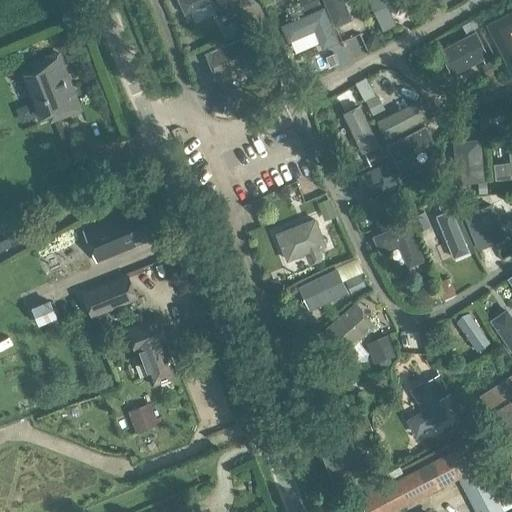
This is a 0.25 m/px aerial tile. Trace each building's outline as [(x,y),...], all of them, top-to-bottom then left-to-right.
[(207,0),(210,0),(220,21),(234,14),(227,0),(177,0),(183,11),(207,0)] [(318,0),(300,0),(305,12),(321,5),(318,0)] [(323,0),(336,30),(355,22),(345,0),(323,0)] [(371,0),(384,26),(394,21),(384,0),(371,0)] [(323,8),(283,26),(289,41),(318,28),(326,46),(338,41),(323,8)] [(511,9),(487,21),(504,58),(511,54),(511,9)] [(474,20),(462,26),(466,33),(478,27),(474,20)] [(235,21),(220,27),(226,40),(241,33),(235,21)] [(440,49),(453,75),(488,56),(476,31),(440,49)] [(368,37),(366,44),(369,50),(380,45),(375,33),(368,37)] [(206,53),(217,79),(251,64),(239,38),(206,53)] [(31,72),(23,75),(40,118),(46,115),(52,113),(54,118),(76,109),(53,52),(36,59),(37,62),(31,64),(29,65),(31,72)] [(335,54),(326,58),(330,68),(339,64),(335,54)] [(491,57),(479,63),(487,78),(498,73),(499,73),(491,57)] [(217,86),(212,110),(236,116),(241,91),(217,86)] [(378,95),(375,96),(369,99),(366,100),(365,101),(372,115),(385,109),(378,95)] [(378,117),(386,135),(426,115),(417,98),(378,117)] [(361,109),(344,116),(361,152),(377,144),(361,109)] [(435,140),(434,139),(427,125),(389,144),(408,181),(422,174),(411,152),(435,140)] [(495,163),(497,180),(511,178),(511,134),(509,135),(511,162),(495,163)] [(456,140),(459,182),(483,181),(480,139),(456,140)] [(384,159),(378,149),(366,155),(372,165),(384,159)] [(387,163),(356,178),(365,198),(396,184),(387,163)] [(487,182),(478,183),(478,194),(488,194),(487,182)] [(448,196),(437,201),(441,211),(453,206),(448,196)] [(330,198),(318,203),(325,221),(337,216),(330,198)] [(468,199),(456,204),(461,214),(472,210),(468,199)] [(490,205),(465,215),(480,249),(505,239),(490,205)] [(108,221),(83,231),(96,262),(121,252),(155,238),(141,207),(108,221)] [(240,220),(251,238),(271,225),(260,208),(240,220)] [(453,257),(469,251),(452,210),(437,216),(453,257)] [(425,212),(410,218),(416,233),(431,226),(425,212)] [(8,238),(13,246),(27,238),(15,217),(1,224),(8,238)] [(326,246),(315,218),(277,234),(288,261),(326,246)] [(407,221),(373,236),(380,251),(397,244),(408,268),(424,260),(407,221)] [(0,252),(13,246),(8,238),(0,242),(0,252)] [(335,268),(299,285),(311,309),(346,292),(335,268)] [(360,273),(345,281),(353,297),(368,290),(360,273)] [(82,293),(91,318),(139,299),(129,274),(82,293)] [(277,277),(264,283),(270,297),(283,291),(277,277)] [(32,310),(39,325),(57,317),(51,301),(32,310)] [(70,302),(56,306),(63,328),(76,324),(70,302)] [(353,303),(326,327),(346,350),(374,326),(353,303)] [(511,317),(506,309),(491,319),(511,349),(511,317)] [(458,320),(479,350),(493,341),(471,311),(458,320)] [(89,317),(79,322),(87,340),(97,336),(89,317)] [(129,328),(137,350),(141,349),(154,384),(177,376),(164,342),(168,341),(159,317),(129,328)] [(389,334),(366,343),(375,364),(379,363),(381,369),(393,365),(390,358),(397,355),(389,334)] [(441,363),(440,367),(449,369),(452,360),(454,360),(456,353),(445,350),(443,357),(441,363)] [(439,375),(429,380),(440,399),(450,393),(439,375)] [(448,418),(426,381),(411,390),(423,410),(407,419),(417,436),(448,418)] [(511,400),(494,411),(510,438),(511,436),(511,400)] [(160,424),(154,410),(131,419),(136,433),(160,424)] [(337,483),(373,468),(361,440),(357,442),(355,438),(345,442),(347,447),(325,456),(337,483)] [(391,447),(401,468),(419,460),(410,439),(391,447)] [(504,511),(481,466),(480,467),(467,441),(404,474),(374,490),(359,498),(366,511),(393,511),(458,478),(476,511),(504,511)] [(511,464),(511,463),(501,468),(508,481),(511,479),(511,464)] [(400,466),(370,482),(374,490),(404,474),(401,469),(400,466)]
